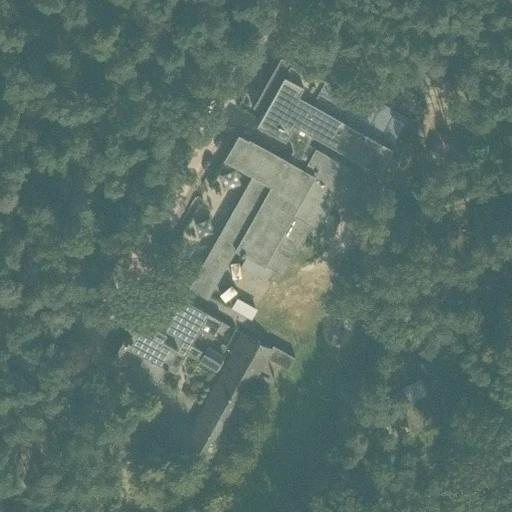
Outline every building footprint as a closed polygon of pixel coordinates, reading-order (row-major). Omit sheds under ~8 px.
[(255,121),(284,137),(293,121),(387,175),(397,157),(387,152),(391,145),(312,100),(325,78),(308,69),(306,72),(289,62),(282,73),(273,68),(254,103),(262,108),(255,121)] [(372,131),(393,140),(398,128),(378,118),(372,131)] [(245,186),(188,287),(207,298),(236,248),(240,251),(239,252),(242,254),(242,252),(245,254),(239,265),(264,280),(272,267),(281,272),(293,251),(294,251),(310,223),(317,227),(350,167),(315,147),(314,147),(307,143),(296,163),(247,135),(247,137),(237,131),(223,157),(251,173),(244,186),(245,186)] [(465,260),(472,270),(462,277),(471,290),(490,276),(492,279),(507,268),(504,263),(504,262),(502,259),(501,259),(489,242),(465,260)] [(112,355),(135,368),(144,353),(165,365),(176,347),(185,352),(207,313),(182,298),(164,329),(155,324),(151,332),(135,323),(127,335),(124,334),(112,355)] [(234,355),(191,430),(174,420),(160,445),(202,469),(270,349),(241,332),(229,353),(234,355)] [(207,346),(199,360),(215,369),(223,355),(207,346)] [(441,420),(439,415),(439,414),(437,410),(437,411),(427,392),(392,410),(404,435),(423,426),(424,429),(425,428),(422,423),(438,415),(441,420)] [(173,479),(165,494),(180,502),(188,486),(173,479)]
